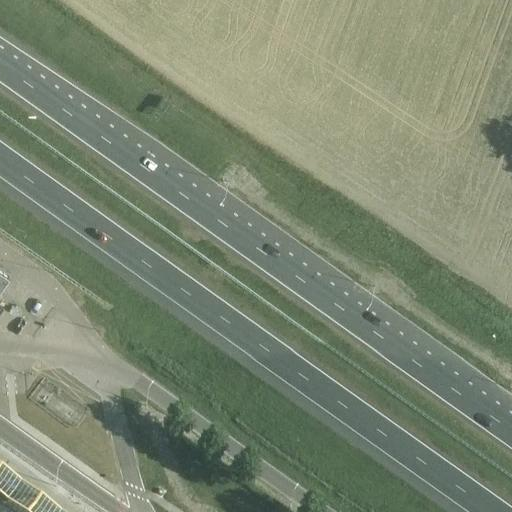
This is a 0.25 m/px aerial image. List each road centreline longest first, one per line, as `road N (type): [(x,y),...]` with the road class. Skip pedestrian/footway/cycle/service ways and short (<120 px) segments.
road 1 (motorway): [(511,431),(0,70)]
road 2 (motorway): [(0,159),(493,511)]
